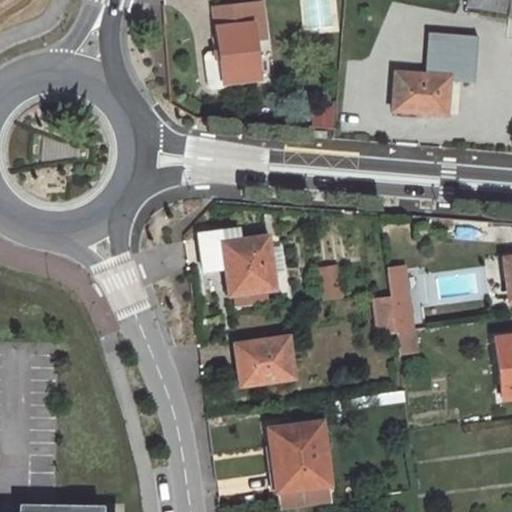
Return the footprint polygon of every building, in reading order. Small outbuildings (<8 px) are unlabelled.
[(511,14),(511,0),(468,0),(468,7),(511,14)] [(262,77),(257,39),(254,22),(267,20),(264,1),(216,5),(222,51),(210,52),(207,56),(211,85),(215,88),(226,87),(225,82),(262,77)] [(254,22),(257,39),(269,38),(267,20),(254,22)] [(430,36),(428,77),(451,79),(450,84),(477,86),(480,39),(430,36)] [(428,77),(398,75),(395,112),(447,116),(450,84),(451,79),(428,77)] [(511,222),(488,220),(487,236),(511,238),(511,222)] [(198,264),(221,261),(217,235),(232,233),(231,222),(193,227),(198,264)] [(217,235),(221,261),(224,287),(269,280),(261,230),(232,233),(217,235)] [(339,264),(317,266),(320,301),(342,299),(339,264)] [(394,333),(411,330),(406,295),(389,298),(394,333)] [(394,333),(389,298),(371,300),(376,335),(394,333)] [(411,330),(394,333),(397,355),(414,353),(411,330)] [(511,335),(496,338),(504,398),(511,396),(511,335)] [(271,336),(231,341),(239,389),(278,384),(271,336)] [(325,484),(317,427),(273,432),(278,469),(270,470),(273,492),(325,484)]
